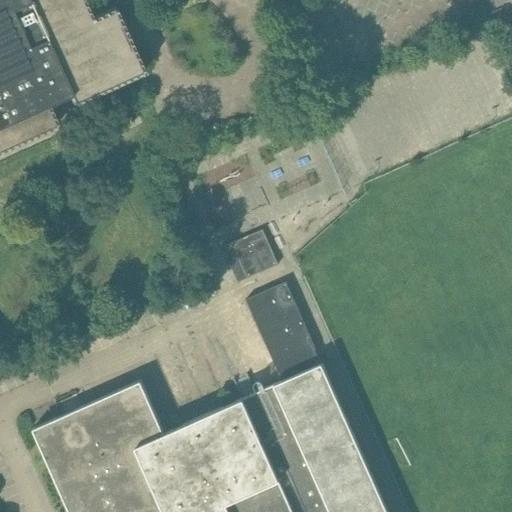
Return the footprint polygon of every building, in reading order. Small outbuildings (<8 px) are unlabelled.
[(0,0),(0,151),(59,124),(49,101),(69,91),(73,100),(140,70),(144,68),(115,5),(91,15),(84,0),(0,0)] [(250,66),(278,58),(259,0),(254,0),(231,7),(250,66)] [(255,79),(184,96),(193,130),(263,113),(255,79)] [(231,242),(222,246),(237,281),(246,277),(278,263),(263,228),(231,242)] [(388,511),(322,361),(321,362),(315,348),(316,348),(286,280),(246,298),(275,366),(276,365),(282,379),(164,432),(140,379),(32,427),(70,511),(388,511)] [(511,407),(450,435),(474,490),(511,473),(511,407)]
